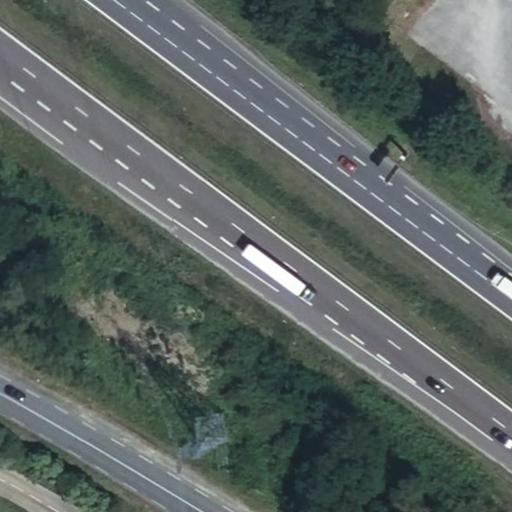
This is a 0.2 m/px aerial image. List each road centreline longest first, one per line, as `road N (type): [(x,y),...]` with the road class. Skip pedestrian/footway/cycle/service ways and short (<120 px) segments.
road 1 (motorway): [(0,50),(511,432)]
road 2 (motorway): [(511,292),(212,67)]
road 3 (secondary): [(0,393),(201,511)]
